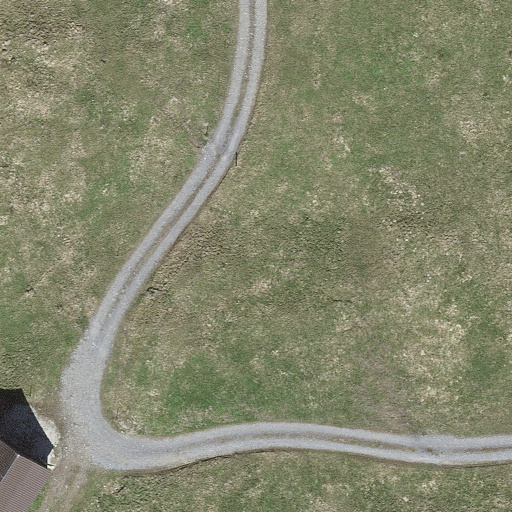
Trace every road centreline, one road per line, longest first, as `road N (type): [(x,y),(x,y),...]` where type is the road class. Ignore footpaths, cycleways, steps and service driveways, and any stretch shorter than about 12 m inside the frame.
road 1 (track): [(253,0),(236,119),(115,305),(85,371),(87,441)]
road 2 (track): [(87,441),(137,455),(273,437),(442,454),(511,450)]
